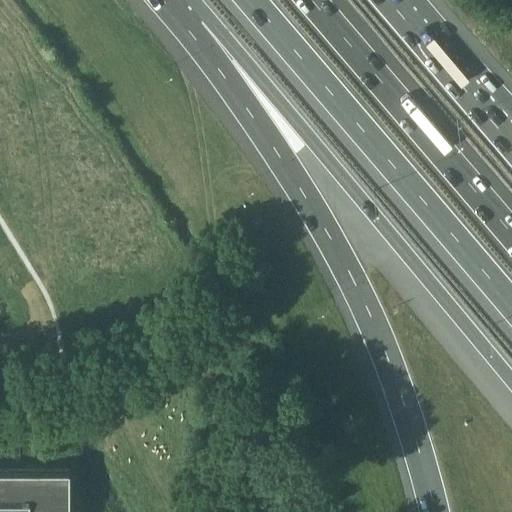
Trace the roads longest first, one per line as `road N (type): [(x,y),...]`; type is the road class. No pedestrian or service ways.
road 1 (motorway): [(199,21),(366,300),(433,511)]
road 2 (motorway): [(199,21),(511,380)]
road 3 (motorway): [(250,0),(511,303)]
road 4 (motorway): [(511,237),(308,0)]
road 5 (motorway): [(500,131),(389,0)]
